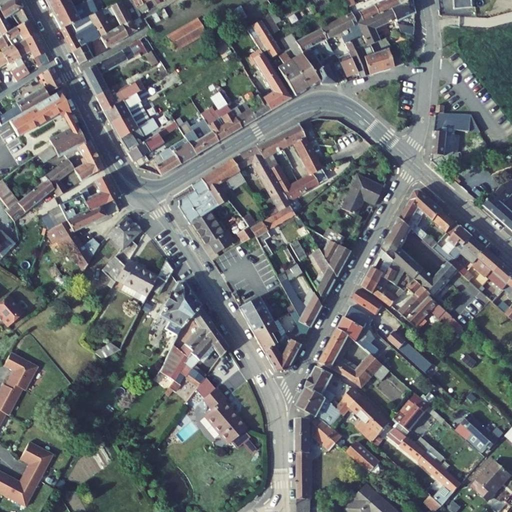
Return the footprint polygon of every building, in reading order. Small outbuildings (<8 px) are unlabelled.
[(5,34),(28,21),(18,0),(10,0),(0,6),(0,33),(2,36),(5,34)] [(44,0),(50,9),(67,2),(65,0),(44,0)] [(73,7),(69,0),(65,0),(67,2),(50,9),(53,16),(73,7)] [(111,7),(121,2),(120,0),(100,0),(102,3),(77,14),(73,7),(53,16),(60,29),(71,24),(88,17),(111,7)] [(127,36),(136,31),(123,7),(127,5),(133,17),(134,20),(141,17),(140,15),(132,0),(125,0),(121,2),(111,7),(115,14),(121,26),(127,36)] [(132,0),(140,15),(148,10),(144,3),(150,0),(132,0)] [(385,0),(359,10),(360,12),(353,15),(357,24),(390,9),(410,0),(385,0)] [(395,19),(396,22),(414,14),(411,0),(410,0),(390,9),(395,19)] [(452,0),(454,9),(472,7),(471,0),(452,0)] [(234,11),(239,22),(247,17),(241,6),(234,11)] [(100,37),(106,48),(119,41),(127,36),(121,26),(113,31),(111,32),(102,17),(109,13),(111,16),(115,14),(111,7),(88,17),(96,30),(100,37)] [(151,14),(156,22),(168,16),(163,7),(151,14)] [(390,9),(357,24),(362,36),(367,46),(371,45),(378,42),(373,29),(395,19),(390,9)] [(274,24),(281,21),(275,12),(269,16),(274,24)] [(353,15),(352,13),(320,29),(326,40),(349,28),(351,34),(342,37),(344,44),(345,44),(356,39),(362,36),(357,24),(353,15)] [(214,28),(207,15),(199,20),(205,32),(214,28)] [(270,35),(273,33),(278,30),(274,24),(269,16),(261,21),(270,35)] [(76,31),(76,37),(82,47),(85,45),(82,38),(96,30),(88,17),(71,24),(74,28),(76,31)] [(167,38),(174,50),(205,32),(199,20),(167,38)] [(35,34),(28,21),(5,34),(10,43),(13,46),(35,34)] [(271,58),(281,52),(270,35),(261,21),(247,29),(253,39),(258,36),(267,50),(271,58)] [(400,24),(398,25),(400,33),(413,35),(414,29),(414,24),(410,23),(409,26),(400,24)] [(72,52),(82,47),(76,37),(76,31),(74,28),(71,24),(60,29),(72,52)] [(316,56),(320,53),(318,49),(311,53),(312,54),(309,55),(306,50),(326,40),(320,29),(296,42),(306,62),(316,56)] [(82,38),(85,45),(100,37),(96,30),(82,38)] [(0,67),(7,63),(8,65),(14,62),(20,58),(13,46),(10,43),(5,34),(2,36),(8,48),(1,52),(0,53),(0,67)] [(49,62),(44,53),(45,53),(35,34),(13,46),(20,58),(30,52),(34,59),(35,61),(38,68),(49,62)] [(308,89),(319,82),(306,62),(296,42),(292,34),(289,35),(284,38),(296,58),(291,61),(308,89)] [(0,49),(1,52),(8,48),(2,36),(0,37),(0,49)] [(262,53),(267,50),(258,36),(253,39),(260,50),(262,53)] [(345,44),(360,78),(369,76),(404,65),(395,53),(390,54),(388,49),(375,54),(371,45),(367,46),(362,36),(356,39),(345,44)] [(147,54),(146,51),(139,40),(121,51),(109,57),(82,72),(91,89),(95,96),(107,90),(103,83),(100,76),(139,54),(141,58),(144,56),(147,54)] [(92,57),(85,45),(82,47),(72,52),(79,65),(92,58),(92,57)] [(262,53),(260,50),(247,58),(252,66),(255,64),(252,59),(262,53)] [(158,63),(151,51),(147,54),(144,56),(151,67),(158,63)] [(25,67),(35,61),(34,59),(30,52),(20,58),(24,65),(25,67)] [(255,64),(272,93),(269,95),(263,99),(270,111),(277,107),(290,99),(262,53),(252,59),(255,64)] [(291,61),(286,53),(279,57),(284,65),(278,69),(294,96),(308,89),(291,61)] [(349,54),(345,55),(338,58),(339,62),(335,64),(334,66),(337,71),(342,69),(346,78),(358,73),(349,54)] [(321,85),(336,85),(326,66),(323,67),(316,56),(306,62),(319,82),(321,85)] [(14,62),(18,68),(24,65),(20,58),(14,62)] [(11,72),(17,82),(29,74),(25,67),(24,65),(18,68),(11,72)] [(43,84),(48,93),(61,86),(51,67),(42,74),(39,76),(41,80),(43,84)] [(139,80),(120,91),(116,85),(107,90),(95,96),(103,112),(140,91),(144,89),(139,80)] [(49,97),(43,87),(13,104),(15,107),(1,116),(0,113),(0,124),(1,125),(49,97)] [(226,105),(216,88),(208,94),(218,110),(226,105)] [(243,96),(246,101),(253,97),(259,94),(256,88),(243,96)] [(18,136),(58,113),(61,118),(63,116),(68,113),(69,113),(61,97),(66,95),(63,89),(49,97),(1,125),(0,124),(0,134),(5,143),(17,136),(18,136)] [(126,109),(145,99),(140,91),(103,112),(110,123),(128,113),(126,109)] [(257,104),(249,109),(255,119),(270,111),(263,99),(259,94),(253,97),(257,104)] [(230,112),(237,107),(234,102),(227,107),(230,112)] [(245,102),(237,107),(230,112),(234,119),(235,118),(241,128),(255,119),(249,109),(245,102)] [(218,142),(241,128),(235,118),(234,119),(230,112),(227,107),(226,105),(218,110),(215,112),(212,107),(201,114),(204,120),(208,125),(218,142)] [(140,145),(138,140),(158,128),(152,118),(147,121),(140,108),(133,112),(133,113),(130,116),(128,113),(110,123),(119,139),(127,153),(138,146),(140,145)] [(66,123),(70,130),(75,127),(72,119),(68,113),(63,116),(66,123)] [(455,132),(470,133),(470,115),(444,114),(436,114),(435,133),(432,162),(441,170),(460,160),(463,158),(460,153),(453,155),(454,144),(456,143),(456,138),(454,137),(455,132)] [(471,115),(470,115),(470,133),(481,133),(471,115)] [(204,120),(191,128),(187,122),(184,124),(180,118),(174,121),(175,122),(178,127),(185,139),(196,155),(218,142),(208,125),(204,120)] [(170,125),(173,131),(178,127),(175,122),(170,125)] [(170,125),(140,145),(138,146),(127,153),(133,162),(135,161),(138,167),(148,162),(144,155),(163,143),(160,139),(173,131),(170,125)] [(291,201),(328,180),(321,169),(309,175),(289,187),(272,154),(293,144),(306,168),(317,162),(301,128),(299,125),(256,146),(290,205),(293,203),(291,201)] [(64,154),(85,143),(76,126),(75,127),(70,130),(50,141),(52,145),(57,154),(59,157),(64,154)] [(180,164),(196,155),(185,139),(170,148),(180,164)] [(89,141),(85,143),(64,154),(67,159),(73,170),(81,182),(91,175),(103,169),(89,141)] [(38,154),(43,162),(57,154),(52,145),(38,154)] [(290,205),(256,146),(232,160),(238,171),(251,164),(276,208),(278,212),(289,206),(290,205)] [(161,176),(180,164),(170,148),(155,157),(158,163),(154,166),(161,176)] [(59,180),(67,174),(73,170),(67,159),(45,176),(47,180),(53,189),(57,197),(58,197),(66,191),(59,180)] [(223,187),(220,183),(226,179),(232,190),(245,182),(238,171),(232,160),(201,180),(208,190),(218,184),(218,185),(221,188),(223,187)] [(321,169),(317,162),(306,168),(309,175),(321,169)] [(74,186),(81,182),(73,170),(67,174),(74,186)] [(357,175),(342,208),(355,215),(363,200),(374,205),(383,187),(357,175)] [(117,198),(106,176),(95,181),(100,192),(83,200),(89,212),(101,206),(114,200),(117,198)] [(6,212),(14,221),(53,189),(47,180),(43,182),(41,183),(18,202),(9,210),(7,207),(4,210),(6,212)] [(178,201),(178,207),(190,225),(191,224),(210,212),(218,206),(228,200),(221,188),(218,185),(218,184),(208,190),(201,180),(191,185),(194,190),(178,201)] [(18,202),(2,181),(0,181),(0,197),(7,207),(9,210),(18,202)] [(483,207),(503,224),(507,228),(511,221),(511,202),(508,199),(511,195),(511,181),(502,186),(483,207)] [(446,234),(456,223),(443,212),(420,191),(416,192),(400,219),(412,230),(433,249),(437,244),(417,226),(423,217),(426,220),(428,217),(434,223),(446,234)] [(67,222),(89,212),(83,200),(80,195),(59,205),(60,207),(67,222)] [(106,216),(119,210),(114,200),(101,206),(106,216)] [(89,212),(67,222),(56,228),(46,232),(53,244),(56,242),(66,257),(69,255),(73,262),(76,260),(83,271),(99,245),(94,238),(82,247),(73,232),(106,216),(101,206),(89,212)] [(268,218),(275,227),(279,225),(294,216),(295,216),(295,215),(289,206),(278,212),(268,218)] [(67,222),(60,207),(48,213),(49,214),(54,224),(56,228),(67,222)] [(276,208),(265,214),(268,218),(278,212),(276,208)] [(210,243),(216,253),(233,242),(227,231),(223,234),(210,212),(191,224),(205,246),(210,243)] [(49,214),(45,215),(51,226),(54,224),(49,214)] [(249,229),(256,225),(249,214),(242,218),(248,227),(249,229)] [(302,230),(301,231),(304,237),(309,234),(305,228),(296,214),(295,215),(295,216),(294,216),(302,230)] [(304,220),(307,226),(312,222),(309,217),(304,220)] [(110,238),(122,250),(131,240),(130,239),(138,230),(138,228),(135,224),(132,224),(125,218),(107,236),(110,238)] [(275,227),(268,218),(256,225),(249,229),(254,236),(256,239),(259,245),(266,258),(273,255),(264,240),(271,237),(268,231),(275,227)] [(401,249),(412,230),(400,219),(382,251),(394,261),(395,263),(404,271),(415,281),(431,296),(434,299),(449,282),(458,272),(450,265),(448,263),(434,279),(401,249)] [(464,247),(473,238),(456,223),(446,234),(452,238),(442,249),(437,244),(433,249),(448,263),(450,265),(455,260),(461,253),(465,248),(464,247)] [(236,234),(243,244),(244,243),(254,236),(249,229),(248,227),(236,234)] [(339,245),(343,237),(328,228),(323,236),(339,245)] [(284,233),(290,243),(296,240),(291,230),(284,233)] [(0,232),(0,245),(8,237),(2,231),(0,232)] [(472,262),(474,264),(486,250),(473,238),(464,247),(465,248),(461,253),(472,262)] [(329,240),(321,253),(335,277),(336,277),(350,252),(329,240)] [(290,245),(299,262),(307,258),(297,241),(290,245)] [(321,253),(319,249),(311,254),(324,275),(319,284),(316,281),(311,283),(322,303),(336,277),(335,277),(321,253)] [(492,271),(494,273),(502,264),(486,250),(474,264),(472,266),(485,278),(492,271)] [(308,256),(319,274),(316,281),(319,284),(324,275),(311,254),(308,256)] [(111,279),(115,283),(116,280),(124,266),(115,257),(102,271),(111,279)] [(157,276),(134,264),(135,263),(128,259),(124,266),(116,280),(124,284),(146,296),(147,296),(150,289),(157,276)] [(150,289),(159,294),(173,269),(166,260),(165,261),(157,276),(150,289)] [(468,271),(455,260),(450,265),(458,272),(463,277),(468,271)] [(396,285),(404,271),(395,263),(393,265),(392,265),(390,268),(386,275),(372,268),(367,277),(379,283),(381,278),(388,281),(393,283),(396,285)] [(504,289),(511,280),(511,272),(502,264),(494,273),(489,279),(503,291),(504,289)] [(309,328),(321,306),(313,293),(305,308),(302,304),(296,296),(288,281),(296,277),(302,273),(296,265),(289,270),(285,272),(277,277),(292,305),(295,310),(300,319),(298,322),(309,328)] [(277,277),(285,272),(283,268),(274,272),(277,277)] [(463,277),(469,282),(474,276),(468,271),(463,277)] [(379,283),(367,277),(362,287),(373,294),(373,293),(391,307),(398,300),(394,297),(384,290),(388,281),(381,278),(379,283)] [(430,297),(431,296),(415,281),(408,289),(415,295),(413,298),(421,306),(430,297)] [(173,292),(161,314),(182,326),(191,316),(199,306),(183,283),(178,283),(176,286),(175,287),(173,290),(173,292)] [(485,283),(480,289),(483,291),(488,285),(485,283)] [(120,291),(143,303),(146,296),(124,284),(120,291)] [(302,304),(305,308),(313,293),(311,289),(302,304)] [(401,296),(404,292),(401,289),(394,297),(398,300),(401,296)] [(375,315),(382,305),(379,302),(360,291),(358,290),(352,300),(354,301),(367,309),(369,310),(375,315)] [(236,291),(231,294),(235,300),(239,297),(240,295),(239,293),(237,292),(236,291)] [(24,313),(8,295),(0,302),(0,317),(8,327),(24,313)] [(454,331),(460,325),(445,311),(430,297),(421,306),(407,320),(416,328),(424,319),(431,312),(441,321),(442,320),(454,331)] [(240,309),(252,333),(272,322),(259,298),(240,308),(240,309)] [(407,320),(421,306),(413,298),(408,303),(399,312),(407,320)] [(509,311),(503,304),(499,309),(506,315),(509,311)] [(289,313),(290,313),(295,310),(292,305),(286,308),(289,313)] [(195,322),(203,312),(199,306),(191,316),(195,322)] [(357,343),(370,355),(371,355),(373,357),(379,351),(371,344),(375,340),(370,332),(364,328),(367,323),(370,325),(373,320),(364,314),(351,307),(338,330),(350,337),(353,340),(357,343)] [(290,313),(296,324),(298,322),(300,319),(295,310),(290,313)] [(199,327),(179,350),(177,352),(180,353),(177,358),(167,376),(174,381),(175,381),(180,372),(183,366),(190,353),(205,337),(214,327),(203,312),(195,322),(199,327)] [(165,327),(164,328),(168,330),(169,329),(170,329),(171,328),(179,332),(181,327),(182,326),(161,314),(157,320),(165,325),(164,326),(165,327)] [(287,331),(285,333),(278,319),(272,322),(252,333),(263,354),(277,341),(280,339),(280,338),(282,337),(287,332),(287,331)] [(416,328),(419,331),(427,322),(424,319),(416,328)] [(306,334),(309,328),(298,322),(296,324),(294,328),(306,334)] [(215,350),(220,357),(228,348),(223,341),(214,327),(205,337),(190,353),(183,366),(180,372),(186,377),(192,369),(197,363),(212,346),(215,350)] [(294,328),(291,334),(303,340),(306,334),(294,328)] [(381,381),(390,371),(373,357),(371,355),(370,355),(359,368),(358,369),(362,373),(360,375),(337,359),(345,345),(350,337),(338,330),(320,364),(331,370),(353,382),(362,389),(374,375),(381,381)] [(282,337),(299,346),(303,340),(291,334),(287,332),(282,337)] [(425,373),(431,366),(395,333),(389,339),(388,340),(425,373)] [(286,370),(299,346),(282,337),(280,338),(280,339),(277,341),(280,345),(285,348),(280,359),(286,370)] [(343,358),(353,340),(350,337),(345,345),(337,359),(360,375),(362,373),(358,369),(359,368),(343,358)] [(277,341),(263,354),(274,372),(286,371),(286,370),(280,359),(285,348),(280,345),(277,341)] [(119,350),(119,349),(112,343),(95,352),(102,359),(119,350)] [(179,350),(173,345),(161,370),(160,372),(167,376),(177,358),(180,353),(177,352),(179,350)] [(197,363),(201,366),(215,350),(212,346),(197,363)] [(11,353),(4,366),(7,368),(11,370),(13,367),(17,368),(13,375),(12,374),(8,381),(23,389),(25,390),(37,367),(21,358),(11,353)] [(198,386),(204,378),(192,369),(186,377),(198,386)] [(350,409),(360,395),(353,388),(339,405),(334,400),(336,397),(326,390),(333,377),(318,369),(307,389),(326,399),(342,415),(344,416),(350,409)] [(0,410),(7,415),(9,416),(23,389),(8,381),(5,388),(3,391),(1,390),(0,391),(0,410)] [(173,391),(175,393),(181,385),(175,381),(174,381),(169,388),(173,391)] [(205,395),(211,390),(206,383),(200,388),(205,395)] [(165,394),(169,397),(173,391),(169,388),(165,394)] [(228,443),(246,428),(223,401),(225,400),(217,389),(204,400),(212,409),(205,416),(228,443)] [(332,428),(342,415),(326,399),(307,389),(297,407),(316,418),(317,418),(319,419),(331,428),(332,428)] [(427,410),(430,407),(429,406),(423,401),(422,401),(415,394),(393,419),(398,423),(409,432),(427,410)] [(436,399),(430,394),(425,398),(431,404),(436,399)] [(378,436),(390,424),(360,395),(350,409),(362,421),(356,427),(372,443),(378,436)] [(442,424),(445,421),(430,407),(427,410),(442,424)] [(469,415),(462,424),(464,426),(472,417),(469,415)] [(498,441),(472,417),(464,426),(462,424),(456,431),(466,440),(467,439),(482,454),(488,448),(490,450),(498,441)] [(319,419),(313,423),(321,430),(336,444),(342,437),(332,428),(331,428),(319,419)] [(297,500),(310,499),(309,422),(309,421),(297,421),(297,454),(297,500)] [(329,452),(336,444),(321,430),(313,423),(313,438),(329,452)] [(405,436),(395,428),(387,437),(418,462),(426,453),(416,445),(405,436)] [(383,440),(378,436),(372,443),(378,447),(383,440)] [(426,453),(438,464),(444,458),(421,437),(416,445),(426,453)] [(30,441),(21,458),(27,462),(28,460),(35,464),(33,468),(28,466),(24,473),(39,481),(53,454),(30,441)] [(357,464),(369,474),(379,463),(357,442),(346,453),(358,463),(357,464)] [(449,489),(454,493),(461,484),(448,473),(438,464),(426,453),(418,462),(449,489)] [(486,501),(510,475),(495,461),(471,487),(486,501)] [(461,484),(465,480),(452,468),(448,473),(461,484)] [(412,469),(407,475),(423,489),(426,486),(419,480),(421,477),(412,469)] [(0,493),(2,495),(11,478),(4,475),(4,476),(0,473),(0,493)] [(24,487),(17,483),(18,482),(11,478),(2,495),(25,507),(39,481),(24,473),(21,480),(26,482),(24,487)] [(396,511),(367,486),(346,509),(349,511),(396,511)] [(438,497),(435,500),(442,507),(454,493),(449,489),(440,499),(438,497)] [(431,496),(425,502),(434,511),(442,507),(435,500),(431,496)] [(297,511),(309,511),(310,499),(297,500),(297,511)]
